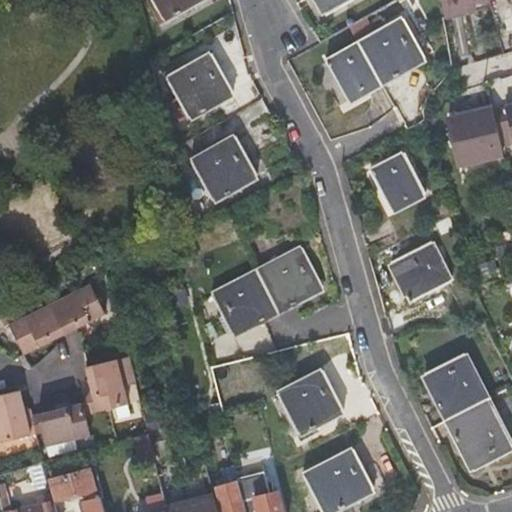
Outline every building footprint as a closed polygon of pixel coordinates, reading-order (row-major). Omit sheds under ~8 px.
[(169,10),(172,9),(166,0),(153,0),(162,14),(169,10)] [(179,9),(178,8),(177,6),(187,0),(166,0),(172,9),(169,10),(172,13),(179,9)] [(325,12),(340,3),(338,0),(321,0),(319,1),(325,12)] [(434,0),(440,20),(461,14),(459,6),(468,4),(481,0),(434,0)] [(459,6),(461,14),(470,11),(468,4),(459,6)] [(392,79),(396,76),(401,73),(399,70),(395,63),(409,55),(402,43),(411,37),(401,19),(358,43),(379,81),(389,75),(392,79)] [(422,56),(411,37),(402,43),(409,55),(395,63),(399,70),(422,56)] [(348,98),(379,81),(358,43),(327,59),(348,98)] [(216,74),(223,70),(213,51),(206,56),(216,74)] [(201,108),(204,106),(208,105),(206,101),(232,86),(223,70),(216,74),(206,56),(168,78),(187,112),(198,105),(201,108)] [(461,163),(483,157),(504,152),(501,135),(492,106),(450,118),(461,163)] [(241,153),(246,151),(236,132),(232,135),(241,153)] [(207,175),(217,193),(220,197),(226,195),(223,190),(257,172),(246,151),(241,153),(232,135),(190,158),(200,179),(207,175)] [(368,169),(373,180),(379,191),(390,185),(400,203),(424,192),(403,151),(368,169)] [(217,193),(207,175),(200,179),(211,197),(217,193)] [(388,209),(400,203),(390,185),(379,191),(388,209)] [(391,262),(403,287),(411,284),(418,297),(410,301),(406,303),(411,312),(453,292),(429,242),(391,262)] [(285,298),(286,300),(287,301),(298,296),(296,292),(293,286),(305,279),(310,285),(320,280),(300,243),(256,267),(275,304),(285,298)] [(275,304),(256,267),(210,290),(230,327),(240,322),(235,314),(248,308),(252,315),(254,319),(264,315),(261,311),(275,304)] [(293,286),(296,292),(310,285),(305,279),(293,286)] [(105,312),(97,298),(90,284),(50,304),(65,332),(105,312)] [(411,284),(403,287),(410,301),(418,297),(411,284)] [(65,332),(50,304),(9,326),(24,354),(65,332)] [(235,314),(240,322),(252,315),(248,308),(235,314)] [(450,417),(489,398),(465,349),(450,356),(455,366),(439,373),(447,392),(440,395),(437,397),(441,405),(444,404),(450,417)] [(455,366),(450,356),(426,368),(440,395),(447,392),(439,373),(455,366)] [(86,414),(128,404),(117,357),(86,365),(91,385),(82,401),(86,414)] [(294,431),(300,429),(305,426),(307,429),(317,424),(316,421),(341,407),(330,386),(324,389),(320,381),(326,378),(321,368),(274,392),(294,431)] [(330,386),(326,378),(320,381),(324,389),(330,386)] [(15,387),(0,391),(0,439),(37,430),(33,414),(30,405),(18,399),(15,387)] [(456,429),(455,430),(453,431),(457,440),(461,437),(468,434),(478,451),(494,443),(500,455),(511,449),(511,444),(489,398),(450,417),(456,429)] [(86,414),(82,401),(38,413),(42,429),(46,445),(91,433),(86,414)] [(217,511),(216,508),(202,511),(189,511),(189,510),(185,511),(158,401),(140,405),(147,433),(154,460),(165,507),(166,511),(217,511)] [(38,413),(33,414),(37,430),(42,429),(38,413)] [(93,440),(91,433),(46,445),(48,452),(93,440)] [(154,460),(147,433),(138,436),(144,462),(154,460)] [(476,466),(500,455),(494,443),(478,451),(468,434),(461,437),(476,466)] [(0,445),(0,470),(11,468),(6,444),(0,445)] [(336,508),(341,505),(345,503),(344,500),(341,495),(361,484),(364,490),(372,485),(352,447),(300,474),(320,511),(321,511),(334,505),(336,508)] [(73,493),(74,495),(74,498),(80,496),(79,491),(94,487),(89,469),(53,477),(58,496),(73,493)] [(259,474),(235,481),(243,511),(278,511),(272,490),(265,491),(259,474)] [(243,511),(235,481),(215,486),(222,511),(243,511)] [(344,500),(364,490),(361,484),(341,495),(344,500)] [(39,504),(9,511),(55,511),(51,495),(38,498),(39,504)] [(87,500),(89,511),(106,511),(103,496),(87,500)]
